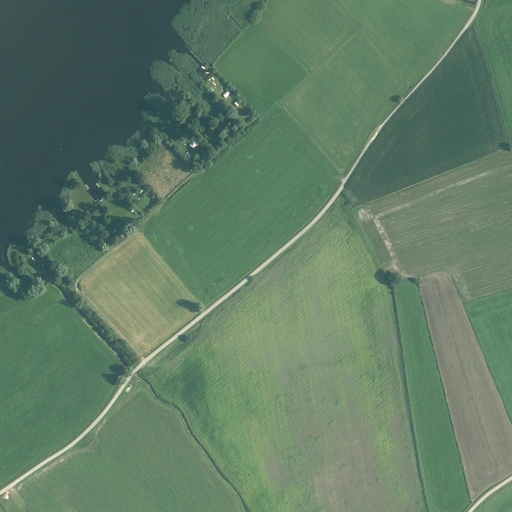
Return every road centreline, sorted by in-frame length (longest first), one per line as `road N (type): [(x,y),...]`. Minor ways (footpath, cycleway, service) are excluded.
road 1 (unclassified): [(0,494),(65,450),(134,371),(315,221),(479,0)]
road 2 (track): [(252,122),(79,279),(76,286),(145,361)]
